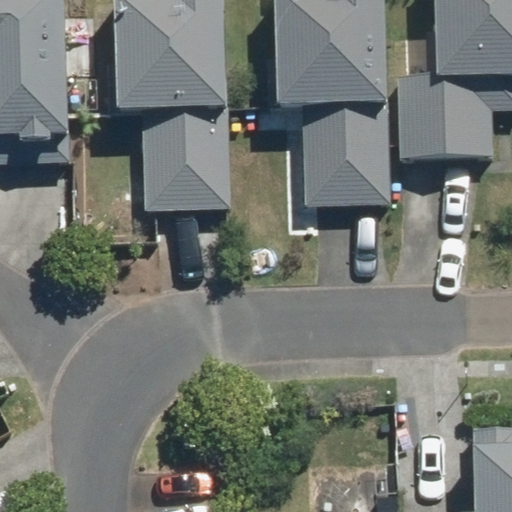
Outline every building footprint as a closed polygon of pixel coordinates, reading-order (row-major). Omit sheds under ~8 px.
[(0,0),(0,147),(24,147),(24,155),(56,155),(56,147),(74,147),(69,0),(0,0)] [(112,72),(113,123),(145,122),(148,220),(236,218),(230,0),(171,0),(171,2),(120,4),(122,71),(112,72)] [(271,67),(272,118),(305,117),(307,215),(396,213),(389,0),(279,0),(281,66),(271,67)] [(511,0),(438,0),(440,40),(430,40),(431,83),(403,84),(404,167),(496,166),(495,89),(511,88),(511,0)] [(511,511),(511,432),(473,434),(474,511),(511,511)]
